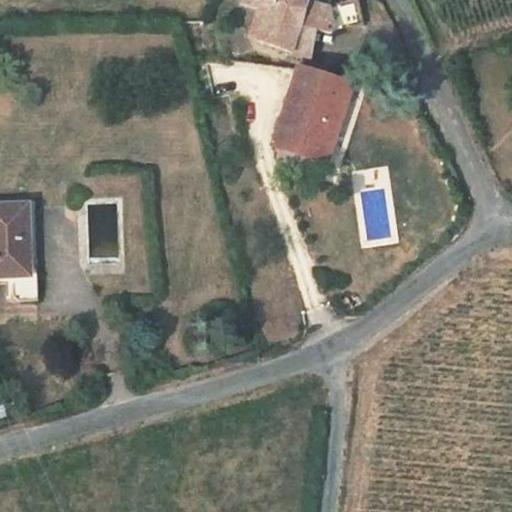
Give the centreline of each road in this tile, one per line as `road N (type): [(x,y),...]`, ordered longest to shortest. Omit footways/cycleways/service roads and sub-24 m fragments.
road 1 (residential): [(0,453),(340,348)]
road 2 (residential): [(504,230),(402,0)]
road 3 (residential): [(340,348),(398,309),(461,250),(504,230)]
road 4 (residential): [(333,511),(340,348)]
